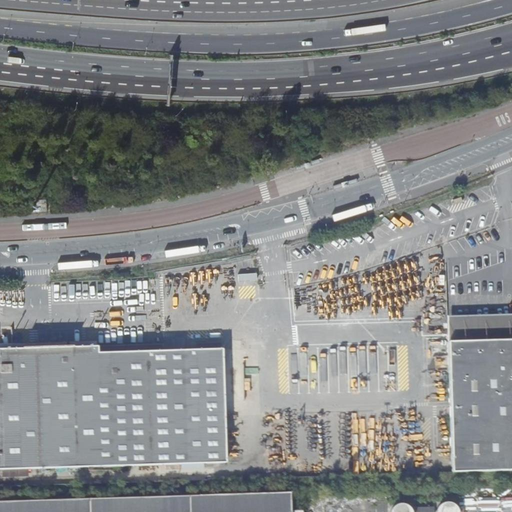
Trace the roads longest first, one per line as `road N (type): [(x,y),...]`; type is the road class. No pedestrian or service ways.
road 1 (secondary): [(0,253),(264,221),(511,136)]
road 2 (trunk): [(362,36),(182,43),(0,27)]
road 3 (trunk): [(0,63),(203,79),(360,71)]
road 4 (trunk): [(385,0),(270,11),(106,7)]
road 5 (motorway): [(360,71),(511,41)]
road 6 (motorway): [(511,4),(362,36)]
